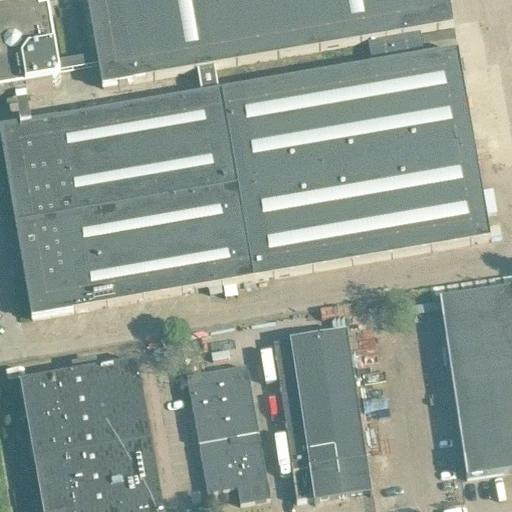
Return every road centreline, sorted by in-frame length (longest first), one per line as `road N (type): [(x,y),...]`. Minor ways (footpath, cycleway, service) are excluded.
road 1 (unknown): [(0,349),(478,265),(502,251),(511,231)]
road 2 (unknown): [(0,375),(118,349),(142,355),(171,511)]
road 3 (unknown): [(511,196),(488,0)]
